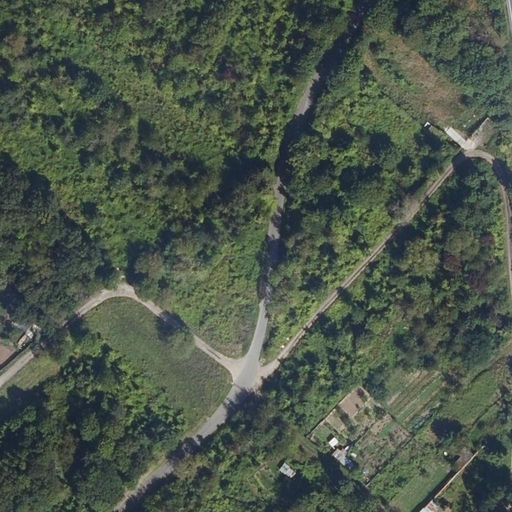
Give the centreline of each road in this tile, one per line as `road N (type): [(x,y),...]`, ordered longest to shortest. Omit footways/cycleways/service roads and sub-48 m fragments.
road 1 (unclassified): [(246,380),(303,103),(370,0)]
road 2 (track): [(246,380),(268,370),(458,162),(491,159),(511,221)]
road 3 (unclassified): [(0,383),(75,317),(117,293),(143,298),(246,380)]
road 4 (unclassified): [(124,511),(224,414),(246,380)]
